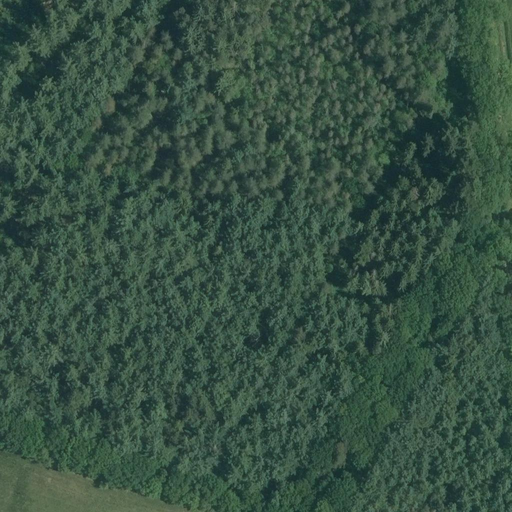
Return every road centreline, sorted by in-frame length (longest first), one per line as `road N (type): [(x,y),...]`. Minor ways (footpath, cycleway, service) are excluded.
road 1 (track): [(511,210),(488,223),(305,511)]
road 2 (track): [(511,205),(488,0)]
